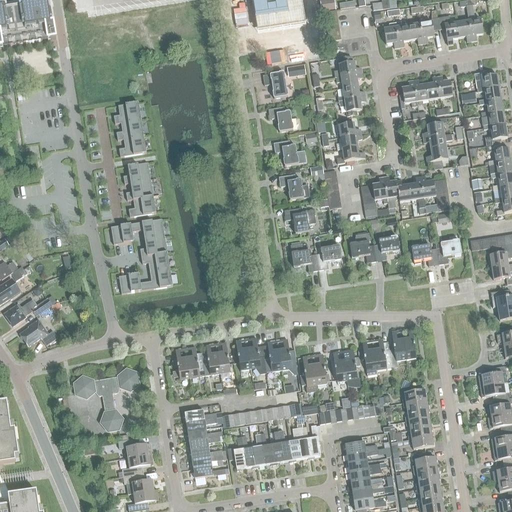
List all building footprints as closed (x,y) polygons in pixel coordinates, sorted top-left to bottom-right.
[(6,7),(0,7),(0,49),(0,50),(0,49),(3,49),(3,47),(9,46),(10,48),(43,43),(42,41),(48,40),(48,42),(50,42),(56,41),(53,27),(54,26),(49,0),(41,0),(40,1),(19,5),(6,7)] [(302,0),(252,0),(257,34),(306,26),(302,0)] [(336,11),(334,0),(327,0),(320,1),(322,13),(336,11)] [(396,0),(388,1),(390,10),(397,9),(396,0)] [(373,12),(390,10),(388,1),(372,3),(373,12)] [(468,23),(471,43),(476,42),(475,37),(483,36),(480,21),(474,22),(472,10),(471,10),(471,8),(476,7),(475,1),(464,3),(465,8),(466,8),(468,23)] [(433,33),(439,32),(437,20),(431,21),(432,24),(425,25),(424,19),(418,20),(419,26),(420,26),(423,46),(427,46),(426,40),(434,39),(433,33)] [(437,20),(439,32),(445,31),(447,47),(453,46),(452,41),(459,40),(456,25),(450,26),(449,19),(437,20)] [(471,43),(468,23),(456,25),(459,40),(465,39),(466,44),(471,43)] [(394,50),(399,50),(395,24),(389,25),(390,30),(384,31),(386,46),(394,45),(394,50)] [(403,44),(410,43),(407,28),(402,29),(401,24),(395,24),(399,50),(403,49),(403,44)] [(420,26),(419,26),(407,28),(410,43),(417,42),(418,47),(423,46),(420,26)] [(328,38),(340,36),(339,30),(327,31),(328,38)] [(336,79),(361,75),(361,70),(355,71),(354,64),(352,64),(351,59),(339,61),(339,66),(340,72),(334,73),(334,79),(336,79)] [(289,79),(306,76),(305,66),(287,69),(289,79)] [(478,94),(485,93),(484,92),(499,89),(497,77),(491,78),(490,73),(473,76),(474,83),(476,82),(478,94)] [(287,98),(283,74),(262,77),(264,87),(272,86),(274,101),(287,98)] [(342,84),(343,91),(358,88),(357,81),(362,80),(361,75),(336,79),(337,85),(342,84)] [(441,79),(437,80),(440,100),(452,98),(450,83),(442,84),(441,79)] [(426,87),(428,102),(440,100),(437,80),(432,80),(433,86),(426,87)] [(416,104),(428,102),(426,87),(419,88),(418,82),(413,83),(416,104)] [(416,104),(413,83),(408,84),(409,89),(401,90),(404,106),(416,104)] [(338,99),(339,103),(365,99),(364,94),(359,95),(358,88),(343,91),(344,98),(338,99)] [(480,107),(486,106),(486,104),(501,102),(499,89),(484,92),(485,93),(486,101),(474,103),(474,106),(480,105),(480,107)] [(366,104),(365,99),(339,103),(340,110),(345,109),(347,118),(357,117),(356,113),(362,112),(360,105),(366,104)] [(503,115),(501,102),(486,104),(486,106),(488,114),(481,115),(482,119),(489,118),(488,117),(503,115)] [(121,125),(141,121),(138,104),(118,108),(119,117),(114,118),(115,126),(121,125)] [(285,114),(284,109),(268,111),(269,121),(277,120),(279,134),(293,132),(290,114),(285,114)] [(505,127),(503,115),(488,117),(489,118),(482,119),(484,132),(490,131),(490,129),(505,127)] [(423,135),(424,141),(444,137),(442,125),(447,124),(446,120),(432,122),(433,127),(427,127),(428,135),(423,135)] [(123,142),(123,141),(143,138),(141,121),(121,125),(122,134),(116,135),(117,143),(123,142)] [(340,139),(361,136),(360,132),(355,133),(354,125),(338,127),(340,139)] [(486,149),(501,146),(500,141),(507,139),(505,127),(490,129),(490,131),(492,139),(484,140),(486,149)] [(477,132),(469,133),(471,145),(479,144),(477,132)] [(317,143),(316,135),(305,136),(306,145),(317,143)] [(361,136),(340,139),(342,151),(358,149),(357,142),(362,141),(361,136)] [(430,144),(431,151),(446,149),(445,143),(452,142),(451,136),(444,137),(424,141),(424,145),(430,144)] [(119,151),(120,159),(146,155),(143,138),(123,141),(123,142),(125,150),(119,151)] [(290,148),(289,142),(273,145),(275,155),(282,154),(284,168),(306,164),(304,153),(296,154),(295,147),(290,148)] [(461,146),(462,166),(470,165),(469,146),(461,146)] [(502,152),(501,146),(486,149),(487,154),(494,153),(495,163),(488,164),(489,168),(496,167),(495,165),(511,163),(509,151),(502,152)] [(358,149),(342,151),(343,159),(337,160),(338,166),(345,165),(345,163),(365,160),(364,155),(359,156),(358,149)] [(446,149),(431,151),(432,158),(427,159),(427,164),(433,163),(441,162),(448,161),(446,149)] [(442,170),(441,162),(433,163),(434,171),(442,170)] [(491,180),(498,179),(498,178),(511,175),(511,171),(511,163),(495,165),(496,167),(489,168),(491,180)] [(130,185),(150,182),(148,165),(127,168),(129,177),(123,178),(124,186),(130,185)] [(324,175),(322,167),(310,169),(312,177),(324,175)] [(493,193),(500,192),(499,190),(511,188),(511,175),(498,178),(498,179),(499,187),(492,188),(492,189),(490,189),(490,192),(493,192),(493,193)] [(295,182),(294,176),(278,179),(280,189),(287,188),(289,202),(308,199),(307,187),(301,188),(300,181),(295,182)] [(396,202),(399,202),(399,198),(397,184),(390,185),(389,179),(384,180),(387,200),(389,215),(396,214),(395,209),(396,209),(395,204),(396,202)] [(425,179),(421,180),(424,200),(436,198),(435,195),(434,189),(433,183),(426,184),(425,179)] [(375,202),(387,200),(384,180),(379,181),(380,186),(373,188),(373,193),(374,200),(375,202)] [(426,215),(425,209),(424,200),(421,180),(416,180),(417,186),(410,187),(412,202),(419,201),(420,210),(419,210),(420,215),(426,215)] [(483,190),(482,181),(472,182),(473,192),(483,190)] [(133,202),(133,201),(153,198),(150,182),(130,185),(132,194),(126,195),(127,203),(133,202)] [(402,183),(397,184),(399,198),(399,202),(399,204),(412,202),(410,187),(402,188),(402,183)] [(326,193),(338,191),(338,185),(326,187),(326,193)] [(434,189),(435,195),(447,193),(446,187),(434,189)] [(511,200),(511,188),(499,190),(500,192),(501,200),(494,201),(495,205),(501,204),(501,203),(511,200)] [(362,195),(363,201),(374,200),(373,193),(362,195)] [(328,205),(340,203),(339,197),(327,199),(328,205)] [(128,211),(130,219),(156,215),(153,198),(133,201),(133,202),(134,210),(128,211)] [(436,201),(437,207),(449,205),(448,199),(436,201)] [(511,214),(511,200),(501,203),(501,204),(503,212),(496,213),(497,218),(504,217),(503,216),(511,214)] [(328,208),(327,201),(320,202),(321,209),(328,208)] [(341,210),(340,203),(328,205),(329,211),(341,210)] [(301,216),(300,210),(283,213),(285,223),(292,221),(294,235),(308,233),(307,226),(315,225),(313,212),(305,213),(305,215),(301,216)] [(452,223),(451,215),(437,217),(438,225),(452,223)] [(136,225),(137,233),(143,232),(144,241),(164,238),(162,221),(136,225)] [(132,234),(137,233),(136,225),(111,229),(114,247),(134,243),(132,234)] [(366,265),(376,263),(374,247),(368,248),(367,244),(370,243),(369,235),(355,237),(355,239),(356,245),(348,246),(350,260),(365,258),(366,265)] [(505,237),(496,239),(498,249),(501,249),(506,248),(505,237)] [(164,238),(144,241),(146,250),(140,251),(141,259),(167,254),(164,238)] [(378,246),(374,247),(376,263),(387,262),(386,254),(399,252),(397,238),(378,241),(378,246)] [(496,239),(488,240),(489,250),(498,249),(496,239)] [(481,252),(489,250),(488,240),(479,241),(481,252)] [(0,252),(9,247),(5,241),(0,243),(0,252)] [(471,253),(481,252),(479,241),(470,243),(471,253)] [(461,256),(459,242),(435,245),(436,251),(435,251),(438,267),(448,265),(447,258),(461,256)] [(317,273),(315,257),(309,258),(308,252),(303,253),(302,245),(290,247),(291,255),(290,256),(292,270),(307,267),(308,275),(317,273)] [(438,267),(435,251),(430,251),(429,246),(410,249),(412,263),(413,262),(414,266),(420,265),(419,262),(427,261),(428,268),(438,267)] [(511,246),(506,248),(501,249),(502,255),(490,257),(491,270),(508,267),(507,261),(511,259),(511,246)] [(315,257),(317,273),(328,271),(327,264),(341,262),(339,248),(320,251),(320,256),(315,257)] [(167,254),(141,259),(142,266),(148,265),(150,274),(170,271),(167,254)] [(73,256),(66,257),(68,269),(74,268),(73,256)] [(12,274),(4,263),(0,266),(0,280),(1,281),(12,274)] [(508,267),(491,270),(493,282),(506,280),(507,287),(511,285),(511,273),(509,274),(508,267)] [(27,276),(22,268),(11,275),(16,283),(27,276)] [(170,271),(150,274),(151,283),(146,284),(147,292),(172,288),(170,271)] [(147,292),(146,284),(140,285),(139,275),(119,279),(121,296),(147,292)] [(17,288),(13,281),(3,288),(2,286),(0,287),(0,306),(9,300),(10,302),(21,295),(17,289),(17,288)] [(511,298),(510,292),(490,295),(492,309),(497,309),(499,322),(511,320),(511,298)] [(51,307),(47,301),(37,308),(32,302),(25,308),(20,311),(17,307),(4,316),(13,328),(25,320),(24,318),(32,312),(36,318),(45,312),(51,307)] [(54,314),(62,310),(59,304),(51,308),(54,314)] [(48,337),(38,322),(27,329),(28,330),(20,336),(20,337),(20,339),(21,340),(22,340),(28,349),(40,340),(46,348),(57,340),(53,333),(48,337)] [(408,341),(403,342),(406,362),(416,360),(412,331),(407,332),(408,341)] [(394,351),(389,352),(389,355),(390,358),(392,370),(397,369),(396,363),(406,362),(403,342),(397,343),(396,334),(392,334),(394,351)] [(503,349),(511,347),(511,334),(501,337),(503,349)] [(247,351),(250,371),(255,370),(256,371),(260,377),(266,376),(266,375),(262,349),(257,350),(257,348),(256,340),(251,341),(253,350),(247,351)] [(282,352),(279,353),(282,373),(288,372),(293,377),(297,376),(296,371),(294,355),(289,356),(289,353),(287,342),(283,343),(284,352),(282,352)] [(379,351),(374,352),(376,372),(377,372),(386,370),(392,370),(390,358),(389,355),(389,352),(388,345),(383,346),(382,342),(378,342),(379,351)] [(240,372),(250,371),(247,351),(242,352),(240,343),(236,343),(240,372)] [(267,348),(262,349),(266,375),(271,374),(282,373),(279,353),(272,354),(271,344),(267,345),(267,348)] [(363,352),(358,353),(359,361),(364,361),(366,374),(367,378),(377,377),(377,372),(376,372),(374,352),(368,353),(366,344),(362,345),(363,352)] [(217,356),(220,375),(230,374),(225,345),(221,346),(223,355),(217,356)] [(205,378),(220,375),(217,356),(211,356),(210,347),(205,348),(206,355),(202,355),(205,378)] [(511,347),(503,349),(505,361),(511,359),(511,347)] [(192,359),(186,360),(190,380),(205,378),(202,355),(196,356),(195,350),(191,350),(192,359)] [(190,380),(186,360),(180,361),(179,352),(175,353),(180,382),(190,380)] [(349,353),(343,354),(344,363),(347,383),(348,389),(361,390),(359,381),(357,381),(354,361),(353,352),(349,353)] [(337,354),(333,355),(337,384),(347,383),(344,363),(338,364),(337,354)] [(319,367),(314,367),(317,387),(327,386),(327,384),(330,383),(328,375),(325,375),(322,357),(318,357),(319,367)] [(307,359),(302,360),(305,377),(300,378),(301,387),(306,386),(307,394),(318,393),(317,387),(314,367),(308,368),(307,359)] [(478,378),(480,389),(503,385),(501,375),(505,374),(504,368),(491,370),(492,376),(478,378)] [(137,375),(127,371),(118,378),(118,379),(93,383),(93,382),(82,378),(74,385),(76,396),(86,400),(94,393),(99,398),(102,398),(105,414),(100,424),(108,433),(118,431),(122,420),(115,412),(114,412),(111,396),(118,395),(120,390),(130,393),(139,386),(137,375)] [(496,397),(497,402),(499,401),(508,400),(508,395),(505,395),(503,385),(480,389),(481,399),(496,397)] [(402,401),(402,405),(425,402),(424,396),(426,395),(425,392),(422,393),(421,389),(410,391),(411,394),(404,395),(404,400),(402,401)] [(389,405),(388,398),(379,399),(380,406),(384,405),(384,406),(389,405)] [(511,399),(508,400),(499,401),(500,407),(488,409),(490,419),(511,416),(509,406),(511,405),(511,399)] [(0,511),(38,511),(37,500),(33,500),(32,494),(8,497),(7,493),(5,489),(4,485),(1,480),(0,478),(0,465),(15,463),(14,457),(18,456),(14,430),(10,430),(6,402),(0,403),(0,511)] [(425,402),(402,405),(403,409),(406,409),(407,414),(428,411),(428,407),(426,408),(425,402)] [(428,411),(407,414),(407,419),(404,419),(405,424),(428,420),(427,414),(429,414),(428,411)] [(203,412),(183,415),(184,419),(185,418),(186,425),(217,420),(216,415),(204,417),(203,412)] [(504,428),(505,433),(511,432),(511,423),(511,416),(490,419),(487,420),(489,431),(504,428)] [(186,425),(187,430),(185,430),(186,434),(206,431),(205,426),(217,425),(217,420),(186,425)] [(429,426),(428,420),(405,424),(406,428),(409,427),(410,433),(431,429),(431,426),(429,426)] [(313,440),(308,441),(311,461),(315,460),(314,459),(321,458),(318,444),(322,443),(320,429),(316,430),(316,428),(311,428),(313,440)] [(408,442),(431,438),(430,433),(432,432),(431,429),(410,433),(410,437),(407,438),(408,442)] [(302,430),(297,431),(302,461),(308,460),(308,461),(311,461),(308,441),(304,441),(302,430)] [(223,438),(222,433),(207,436),(206,431),(186,434),(186,437),(188,437),(189,443),(219,438),(223,438)] [(292,431),(294,443),(289,444),(293,464),(296,463),(296,462),(302,461),(297,431),(292,431)] [(491,441),(492,451),(511,448),(511,432),(505,433),(505,439),(491,441)] [(277,465),(283,464),(278,433),(274,434),(276,446),(271,446),(274,467),(278,466),(277,465)] [(289,464),(293,464),(289,444),(285,444),(283,433),(278,433),(283,464),(289,463),(289,464)] [(259,468),(265,467),(260,436),(255,437),(257,446),(252,446),(252,450),(253,449),(256,470),(259,469),(259,468)] [(265,467),(270,466),(270,467),(274,467),(271,446),(266,447),(264,436),(260,436),(265,467)] [(219,438),(189,443),(190,448),(188,449),(189,453),(209,450),(208,445),(220,443),(219,438)] [(432,445),(431,438),(408,442),(409,447),(412,446),(413,451),(434,448),(434,445),(432,445)] [(239,452),(234,453),(233,450),(227,451),(229,462),(235,461),(237,473),(241,472),(240,471),(246,470),(242,439),(237,440),(239,452)] [(254,470),(256,470),(253,449),(252,450),(248,450),(246,439),(242,439),(246,470),(254,469),(254,470)] [(127,460),(151,456),(149,445),(135,448),(134,441),(117,444),(118,451),(125,450),(127,460)] [(345,457),(377,452),(376,448),(364,450),(363,444),(343,447),(345,457)] [(511,448),(492,451),(494,463),(509,460),(509,465),(511,464),(511,448)] [(192,462),(222,457),(222,453),(210,454),(209,450),(189,453),(189,456),(191,455),(192,462)] [(378,457),(377,452),(345,457),(346,466),(366,463),(366,459),(378,457)] [(412,468),(413,473),(436,469),(435,463),(437,462),(436,459),(426,460),(425,455),(411,457),(412,463),(415,462),(416,467),(412,468)] [(153,467),(151,456),(127,460),(129,471),(126,471),(122,472),(122,473),(118,474),(119,480),(121,479),(139,476),(138,469),(153,467)] [(192,462),(193,468),(191,468),(192,471),(212,468),(211,464),(223,462),(222,457),(192,462)] [(346,466),(348,475),(380,471),(379,466),(367,468),(366,463),(346,466)] [(511,464),(509,465),(506,466),(507,471),(496,473),(497,484),(511,481),(511,464)] [(192,474),(194,474),(195,480),(225,476),(224,471),(213,473),(212,468),(192,471),(192,474)] [(417,476),(418,481),(439,478),(438,475),(437,475),(436,469),(413,473),(414,477),(417,476)] [(349,485),(369,482),(369,477),(381,475),(380,471),(348,475),(349,485)] [(126,486),(128,496),(157,491),(154,492),(152,481),(140,483),(139,476),(121,479),(121,483),(124,483),(124,486),(126,486)] [(439,478),(418,481),(418,486),(415,486),(416,491),(438,487),(437,481),(439,481),(439,478)] [(511,481),(497,484),(499,494),(511,493),(511,497),(511,481)] [(370,486),(369,482),(349,485),(351,494),(383,489),(382,485),(370,486)] [(439,494),(438,487),(416,491),(417,495),(420,495),(421,500),(442,496),(441,493),(439,494)] [(351,494),(352,503),(372,500),(371,496),(383,494),(383,489),(351,494)] [(159,502),(157,491),(128,496),(128,497),(133,496),(135,506),(128,507),(128,511),(143,511),(145,511),(143,505),(159,502)] [(419,509),(441,506),(440,500),(442,500),(442,496),(421,500),(421,504),(418,505),(419,509)] [(511,511),(511,497),(511,501),(511,502),(500,505),(501,505),(498,505),(498,511),(511,511)] [(373,505),(372,500),(352,503),(353,511),(359,511),(386,508),(385,503),(373,505)]
